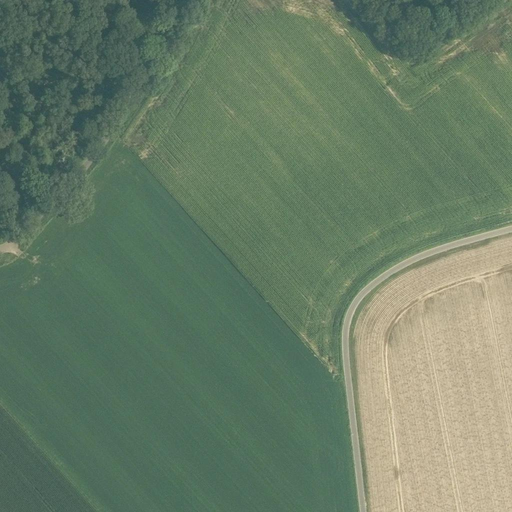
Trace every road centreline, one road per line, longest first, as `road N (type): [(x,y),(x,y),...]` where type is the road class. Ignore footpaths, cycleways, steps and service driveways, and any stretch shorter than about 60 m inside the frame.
road 1 (unclassified): [(365,511),(348,346),(360,305),(404,269),(511,229)]
road 2 (unclassified): [(0,250),(85,166),(178,0)]
